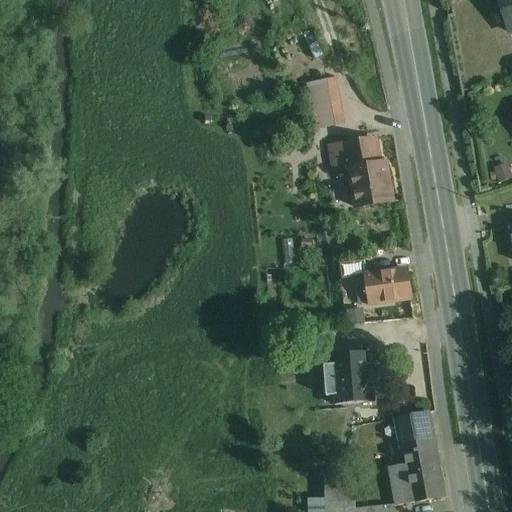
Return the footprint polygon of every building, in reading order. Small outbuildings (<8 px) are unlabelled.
[(511,0),(500,0),(497,1),(507,33),(511,31),(511,0)] [(313,83),(324,130),(350,123),(339,77),(313,83)] [(350,169),(381,163),(376,139),(332,147),(336,172),(350,169)] [(357,207),(394,202),(388,162),(381,163),(350,169),(357,207)] [(496,180),(511,178),(511,164),(494,166),(496,180)] [(354,261),(356,277),(380,274),(377,257),(354,261)] [(380,274),(356,277),(361,306),(412,298),(408,270),(380,274)] [(371,380),(369,355),(329,358),(331,383),(371,380)] [(373,405),(371,380),(331,383),(333,408),(373,405)] [(399,507),(445,498),(429,413),(397,419),(406,465),(392,468),(399,507)] [(391,511),(391,506),(349,511),(349,475),(327,475),(327,511),(391,511)]
